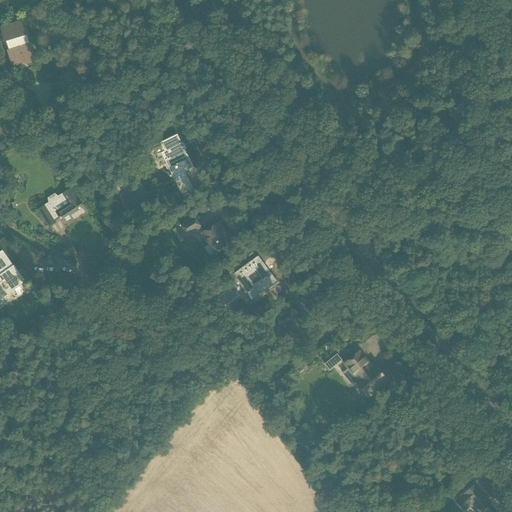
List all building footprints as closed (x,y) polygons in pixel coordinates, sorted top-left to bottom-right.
[(25,21),(15,24),(0,28),(5,42),(8,41),(12,54),(9,55),(12,67),(19,65),(19,62),(24,60),(25,63),(36,60),(31,43),(28,44),(26,35),(29,34),(28,34),(26,34),(23,22),(25,22),(25,21)] [(57,57),(59,50),(49,46),(46,53),(57,57)] [(161,153),(154,157),(159,167),(166,163),(170,171),(174,170),(178,178),(174,179),(186,203),(196,197),(184,172),(193,167),(184,150),(183,150),(180,145),(181,144),(177,135),(168,139),(161,143),(165,151),(161,153)] [(59,166),(55,169),(62,179),(66,176),(59,166)] [(45,207),(39,211),(44,218),(49,227),(56,222),(55,221),(60,218),(64,224),(85,211),(79,202),(77,198),(76,198),(70,189),(62,194),(68,203),(50,215),(45,207)] [(201,227),(194,216),(180,225),(187,236),(201,227)] [(227,235),(224,230),(219,222),(202,233),(215,254),(230,245),(225,237),(227,235)] [(2,250),(0,252),(0,274),(1,277),(0,277),(0,302),(3,307),(18,296),(17,295),(15,296),(12,291),(20,284),(17,279),(20,276),(17,272),(2,250)] [(251,299),(256,296),(260,293),(258,291),(266,285),(268,288),(276,281),(266,266),(264,267),(262,264),(263,263),(258,256),(233,275),(242,288),(243,287),(251,299)] [(296,318),(296,317),(297,313),(297,312),(296,312),(296,311),(295,311),(292,311),(291,311),(290,311),(290,312),(290,317),(290,318),(289,319),(288,320),(281,323),(280,324),(279,324),(279,325),(279,326),(279,332),(286,336),(289,330),(291,330),(297,319),(296,318)] [(344,363),(351,371),(358,380),(355,383),(367,398),(388,381),(375,366),(373,368),(359,351),(344,363)] [(342,360),(337,354),(324,364),(329,371),(342,360)] [(474,484),(454,502),(463,511),(464,511),(474,504),(480,511),(490,503),(474,484)]
